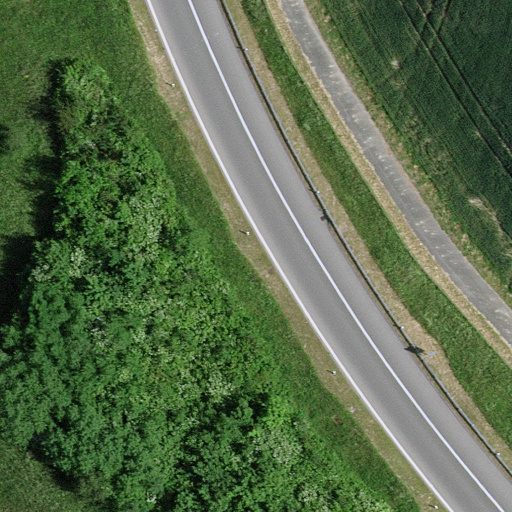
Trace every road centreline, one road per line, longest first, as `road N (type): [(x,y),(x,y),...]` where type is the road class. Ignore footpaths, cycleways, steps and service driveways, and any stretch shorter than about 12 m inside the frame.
road 1 (motorway): [(478,511),(330,319),(211,102),(168,0)]
road 2 (track): [(511,329),(411,206),(292,0)]
